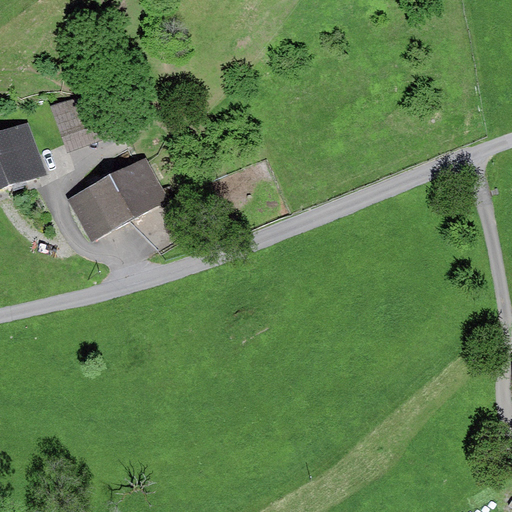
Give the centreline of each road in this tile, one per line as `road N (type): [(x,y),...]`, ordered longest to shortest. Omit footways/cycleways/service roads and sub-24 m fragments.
road 1 (track): [(474,156),(498,243),(511,374)]
road 2 (track): [(8,198),(52,244),(122,259),(138,281)]
